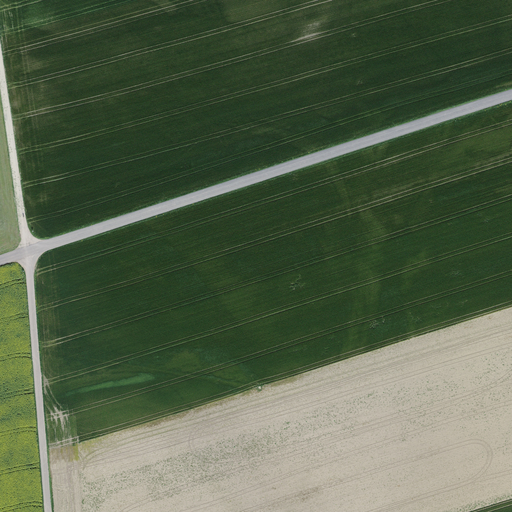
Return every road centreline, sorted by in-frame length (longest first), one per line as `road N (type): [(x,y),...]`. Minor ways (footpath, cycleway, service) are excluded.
road 1 (unclassified): [(511,94),(28,251)]
road 2 (unclassified): [(28,251),(48,511)]
road 3 (track): [(0,63),(28,251)]
